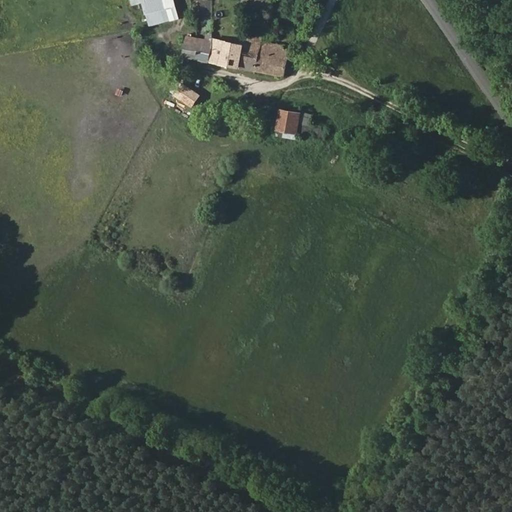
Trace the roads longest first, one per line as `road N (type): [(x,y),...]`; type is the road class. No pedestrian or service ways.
road 1 (track): [(335,0),(335,68),(351,89),(511,164)]
road 2 (tertiary): [(511,114),(433,0)]
